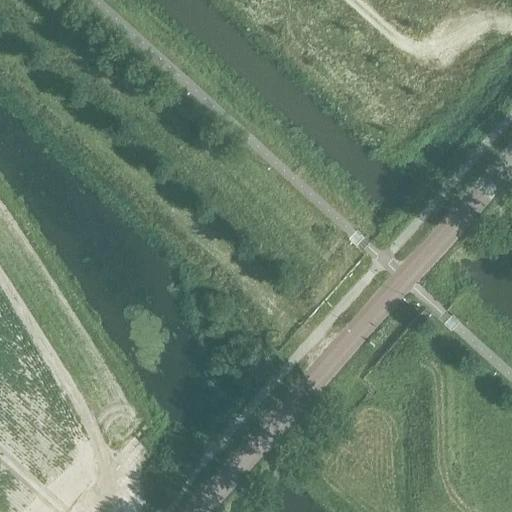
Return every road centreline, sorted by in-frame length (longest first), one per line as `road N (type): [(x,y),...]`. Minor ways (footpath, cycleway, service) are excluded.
road 1 (tertiary): [(191,511),(511,160)]
road 2 (track): [(79,511),(98,486),(99,460),(0,296)]
